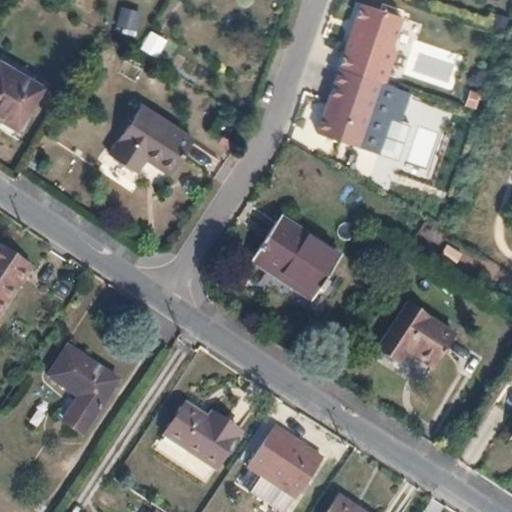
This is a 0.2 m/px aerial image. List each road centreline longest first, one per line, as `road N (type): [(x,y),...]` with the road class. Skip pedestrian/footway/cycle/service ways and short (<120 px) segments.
road 1 (residential): [(164,297),(486,511)]
road 2 (residential): [(164,297),(269,134),(312,0)]
road 3 (residential): [(0,188),(164,297)]
